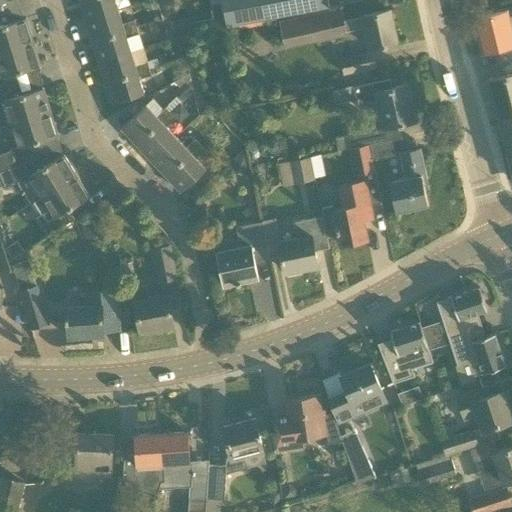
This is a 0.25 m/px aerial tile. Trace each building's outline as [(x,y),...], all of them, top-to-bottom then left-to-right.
[(79,0),(85,20),(118,10),(114,0),(79,0)] [(191,31),(231,24),(309,10),(328,7),(327,0),(208,0),(213,19),(190,24),(191,31)] [(502,64),(502,65),(511,62),(511,7),(474,17),(483,54),(485,54),(485,53),(507,48),(510,62),(502,64)] [(285,47),(346,33),(346,31),(365,27),(370,49),(397,43),(389,10),(363,16),(344,20),(341,8),(279,21),(285,47)] [(118,10),(85,20),(92,41),(137,27),(135,20),(122,24),(118,10)] [(0,50),(32,40),(26,18),(0,25),(0,50)] [(162,19),(149,23),(152,32),(165,28),(162,19)] [(98,61),(130,51),(126,38),(139,34),(137,27),(92,41),(98,61)] [(0,88),(16,83),(14,74),(40,65),(32,40),(0,50),(0,88)] [(98,61),(104,82),(149,68),(147,61),(134,64),(130,51),(98,61)] [(343,74),(375,67),(373,54),(340,61),(343,74)] [(498,118),(511,114),(511,62),(502,65),(502,66),(503,66),(505,76),(489,80),(498,118)] [(152,75),(149,68),(104,82),(111,103),(130,97),(144,93),(139,79),(152,75)] [(384,127),(414,120),(406,84),(392,88),(390,79),(353,87),(356,104),(377,99),(384,127)] [(180,87),(174,93),(177,96),(182,102),(194,91),(186,83),(186,82),(180,87)] [(0,88),(0,126),(12,123),(50,112),(43,88),(20,95),(16,83),(0,88)] [(135,115),(121,128),(136,145),(170,113),(165,107),(163,109),(153,99),(146,105),(135,115)] [(180,106),(172,113),(180,121),(188,114),(180,106)] [(50,112),(12,123),(20,147),(3,155),(0,156),(0,171),(3,170),(9,168),(38,155),(33,143),(58,135),(50,112)] [(151,160),(175,137),(166,128),(176,119),(170,113),(136,145),(151,160)] [(511,114),(498,118),(511,171),(511,114)] [(382,141),(379,127),(348,133),(349,135),(335,138),(338,151),(350,148),(368,144),(371,144),(382,141)] [(41,159),(60,152),(55,137),(35,144),(41,159)] [(165,176),(199,144),(195,140),(186,148),(175,137),(151,160),(165,176)] [(392,139),(382,141),(371,144),(374,159),(395,155),(392,139)] [(165,176),(180,192),(205,169),(195,158),(204,150),(199,144),(165,176)] [(350,148),(355,173),(357,173),(359,183),(340,187),(343,204),(321,208),(322,215),(327,237),(338,235),(340,244),(367,238),(363,220),(372,218),(369,204),(381,201),(374,169),(373,169),(368,144),(350,148)] [(420,148),(399,153),(404,178),(389,181),(396,212),(428,205),(425,189),(429,188),(420,148)] [(234,161),(230,171),(244,176),(247,166),(244,152),(234,161)] [(3,170),(0,171),(0,175),(6,188),(16,183),(29,177),(41,197),(76,176),(63,155),(43,167),(38,155),(9,168),(3,170)] [(289,161),(294,184),(315,179),(310,157),(289,161)] [(89,197),(76,176),(41,197),(34,202),(41,214),(37,217),(48,235),(75,219),(69,209),(89,197)] [(194,196),(192,198),(194,206),(201,204),(203,197),(198,192),(194,196)] [(322,215),(293,221),(297,237),(278,241),(285,272),(287,271),(287,270),(301,267),(301,268),(317,265),(315,251),(329,248),(327,237),(322,215)] [(99,219),(90,221),(93,237),(102,235),(99,219)] [(270,261),(266,242),(262,221),(236,227),(240,246),(217,251),(224,284),(236,282),(237,284),(241,283),(240,281),(257,277),(255,264),(270,261)] [(170,308),(181,306),(176,278),(175,278),(169,245),(153,248),(162,296),(148,298),(146,285),(132,287),(135,301),(134,301),(140,331),(173,325),(170,308)] [(28,259),(26,249),(10,259),(12,264),(31,328),(48,323),(28,259)] [(479,287),(436,301),(446,332),(447,335),(470,328),(466,317),(487,310),(479,287)] [(119,330),(118,310),(117,290),(87,292),(87,304),(66,306),(68,337),(103,335),(103,331),(119,330)] [(395,346),(383,350),(393,382),(414,375),(412,368),(432,361),(429,350),(425,339),(421,327),(421,325),(419,321),(406,325),(390,330),(395,346)] [(470,328),(447,335),(450,343),(457,365),(469,361),(474,375),(475,375),(505,365),(494,333),(474,340),(470,328)] [(446,332),(436,335),(439,347),(450,343),(447,335),(446,332)] [(436,335),(425,339),(429,350),(439,347),(436,335)] [(339,420),(359,411),(386,400),(382,391),(378,382),(370,364),(341,376),(347,391),(329,398),(337,417),(339,420)] [(417,385),(398,391),(402,402),(421,396),(417,385)] [(447,455),(481,444),(500,438),(496,426),(511,421),(502,391),(488,396),(485,388),(457,397),(464,419),(478,415),(482,427),(441,440),(444,452),(432,456),(432,459),(447,454),(447,455)] [(327,434),(327,430),(324,410),(320,411),(318,395),(286,400),(288,412),(274,414),(277,432),(272,432),(274,450),(303,446),(302,438),(327,434)] [(204,511),(219,511),(221,499),(224,499),(226,472),(247,467),(244,455),(263,450),(255,419),(223,427),(231,457),(226,458),(225,466),(208,464),(206,498),(204,511)] [(161,434),(163,464),(163,475),(164,481),(190,479),(189,462),(187,432),(161,434)] [(75,476),(110,478),(111,455),(112,435),(77,433),(76,453),(75,476)] [(163,475),(163,464),(161,434),(134,436),(136,457),(125,457),(124,457),(122,480),(123,480),(134,479),(134,483),(135,483),(135,482),(138,484),(141,486),(149,489),(152,490),(156,490),(155,493),(156,494),(163,475)] [(409,459),(409,436),(371,436),(371,459),(409,459)] [(362,446),(347,453),(357,482),(375,477),(362,446)] [(504,483),(510,481),(511,480),(511,447),(500,451),(494,453),(494,454),(474,461),(479,475),(499,468),(504,483)] [(447,454),(432,459),(416,464),(417,469),(414,470),(419,485),(456,475),(451,459),(449,460),(447,455),(447,454)] [(0,511),(16,511),(24,483),(0,477),(0,478),(0,511)] [(472,511),(491,511),(511,505),(511,504),(507,488),(468,501),(472,511)] [(204,511),(206,498),(189,497),(187,511),(204,511)]
